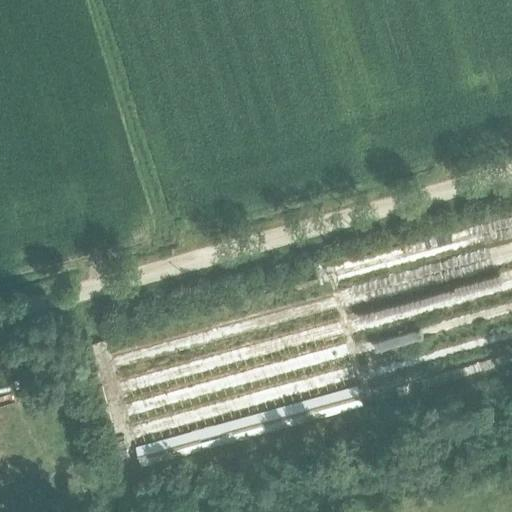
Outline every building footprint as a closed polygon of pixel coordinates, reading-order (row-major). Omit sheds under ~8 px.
[(511,214),(332,264),(337,284),(511,236),(511,214)] [(511,241),(110,351),(116,372),(511,263),(511,241)] [(511,268),(117,377),(123,397),(511,291),(511,268)] [(511,297),(357,341),(362,359),(511,317),(511,297)] [(511,325),(364,366),(369,384),(511,344),(511,325)] [(346,339),(124,400),(129,420),(351,359),(346,339)] [(511,345),(369,385),(374,403),(511,364),(511,345)] [(8,359),(12,372),(30,367),(27,354),(8,359)] [(352,361),(130,422),(135,442),(357,381),(352,361)] [(358,383),(136,444),(142,464),(363,404),(358,383)]
